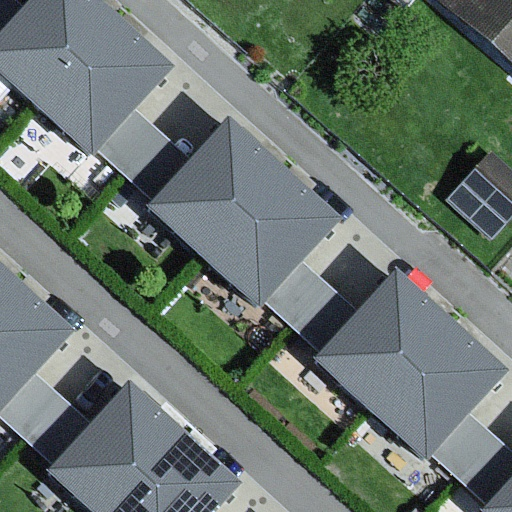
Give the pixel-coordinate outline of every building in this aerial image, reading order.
[(0,0),(0,35),(3,32),(21,13),(5,0),(0,0)] [(0,85),(28,112),(111,23),(85,0),(32,0),(21,13),(3,32),(0,35),(0,85)] [(388,0),(402,11),(411,0),(388,0)] [(511,0),(427,0),(511,74),(511,0)] [(168,76),(111,23),(28,112),(86,164),(95,155),(114,134),(133,114),(168,76)] [(114,134),(95,155),(150,206),(170,184),(188,164),(133,114),(114,134)] [(195,263),(278,174),(225,125),(188,164),(170,184),(150,206),(148,208),(142,214),(195,263)] [(511,177),(488,156),(446,203),(492,244),(511,221),(511,177)] [(335,227),(278,174),(195,263),(253,316),(261,306),(299,265),(335,227)] [(354,316),(299,265),(261,306),(317,357),(354,316)] [(0,296),(9,286),(0,277),(0,296)] [(362,415),(444,327),(391,277),(354,316),(353,318),(317,357),(315,360),(308,366),(362,415)] [(66,338),(9,286),(0,296),(0,409),(30,377),(66,338)] [(501,379),(444,327),(362,415),(419,468),(428,459),(428,458),(465,418),(501,379)] [(30,377),(0,409),(0,425),(49,470),(87,429),(30,377)] [(76,511),(110,511),(177,440),(124,391),(87,429),(86,431),(49,470),(47,473),(41,479),(76,511)] [(511,461),(465,418),(428,458),(484,509),(511,478),(511,461)] [(215,511),(234,492),(177,440),(110,511),(215,511)] [(511,511),(511,478),(484,509),(481,511),(511,511)]
